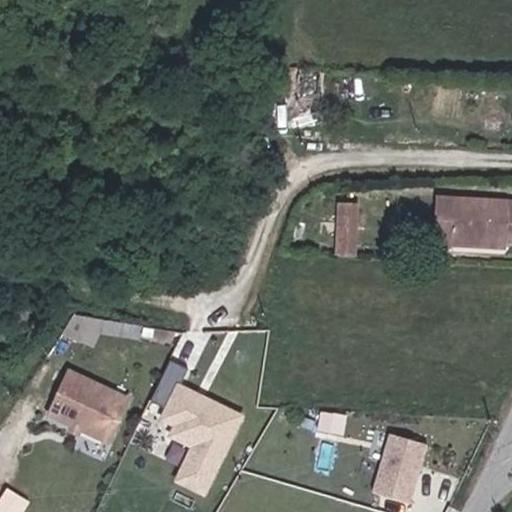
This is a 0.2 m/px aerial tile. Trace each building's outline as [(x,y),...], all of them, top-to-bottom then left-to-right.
[(450,247),(450,241),(452,199),(436,198),(433,246),(450,247)] [(509,202),(452,199),(450,241),(483,242),(483,239),(507,240),(509,202)] [(337,207),(337,221),(355,221),(355,207),(337,207)] [(355,221),(337,221),(337,237),(354,238),(355,221)] [(354,238),(337,237),(336,251),(353,252),(354,238)] [(507,242),(507,240),(483,239),(483,242),(450,241),(450,247),(506,249),(507,242)] [(80,307),(68,324),(85,336),(100,312),(80,307)] [(210,495),(247,409),(186,383),(205,338),(184,330),(154,399),(167,405),(162,417),(176,423),(171,436),(192,444),(177,480),(210,495)] [(49,412),(107,439),(127,397),(68,369),(49,412)] [(415,501),(433,441),(393,429),(376,489),(415,501)]
